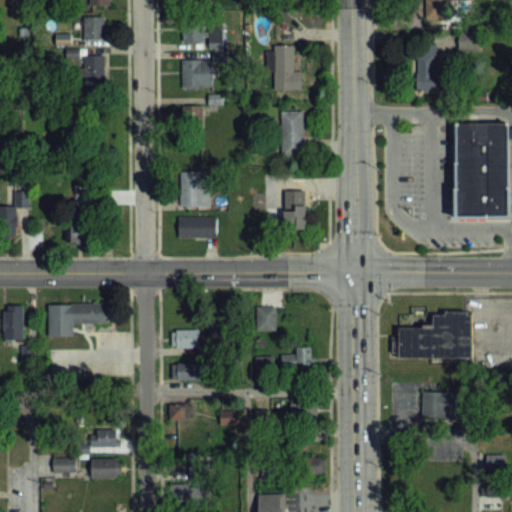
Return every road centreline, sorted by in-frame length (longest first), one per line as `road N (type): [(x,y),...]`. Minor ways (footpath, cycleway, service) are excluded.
road 1 (tertiary): [(357,511),(348,0)]
road 2 (residential): [(146,511),(143,0)]
road 3 (tertiary): [(511,271),(0,272)]
road 4 (residential): [(146,388),(356,390)]
